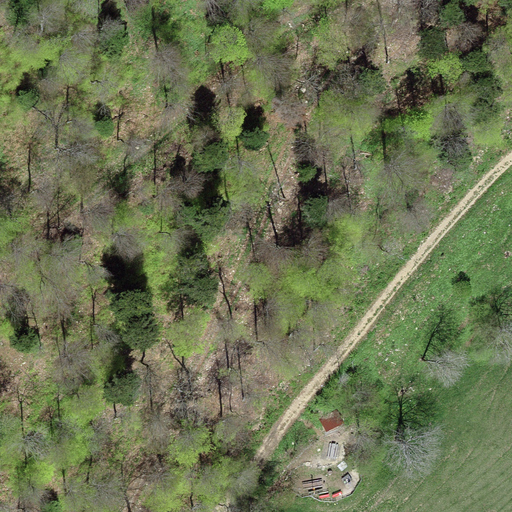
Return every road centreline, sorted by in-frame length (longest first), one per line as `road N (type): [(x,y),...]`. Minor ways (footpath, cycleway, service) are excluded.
road 1 (track): [(380,0),(266,209),(137,511)]
road 2 (track): [(223,511),(408,267),(511,159)]
road 3 (track): [(355,0),(233,61),(59,206),(0,240)]
